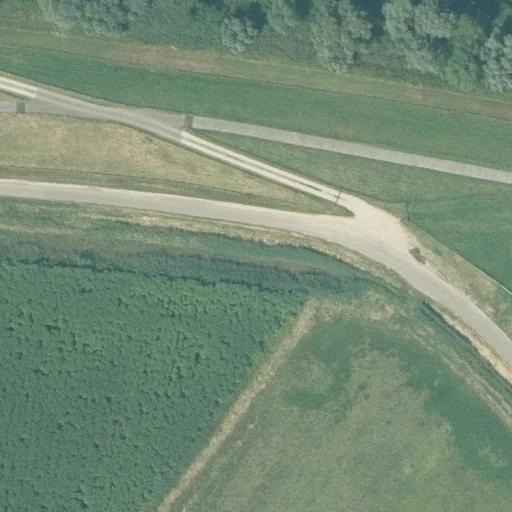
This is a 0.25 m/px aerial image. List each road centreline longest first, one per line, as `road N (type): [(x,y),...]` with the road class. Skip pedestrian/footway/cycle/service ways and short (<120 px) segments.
road 1 (unclassified): [(511,360),(456,304),(376,252),(328,234),(0,199)]
road 2 (track): [(511,204),(375,224)]
